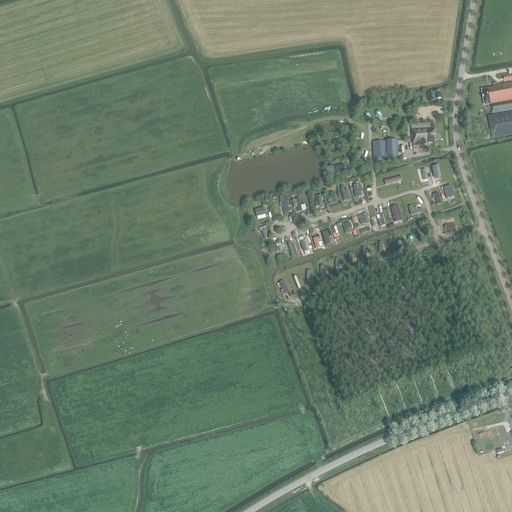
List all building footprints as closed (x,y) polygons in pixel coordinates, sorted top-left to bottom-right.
[(511,82),(496,85),(495,82),(492,83),(493,86),(493,88),(481,90),(482,95),(483,100),(484,105),(490,104),(492,114),(511,109),(511,111),(488,116),(492,139),(511,135),(511,82)] [(434,102),(433,98),(435,98),(435,100),(441,99),(440,92),(434,93),(434,94),(433,94),(433,92),(427,94),(429,102),(434,102)] [(434,129),(434,128),(411,130),(411,140),(412,140),(412,145),(413,149),(418,149),(418,145),(426,144),(426,143),(435,143),(434,129)] [(387,158),(397,158),(396,141),(386,141),(387,158)] [(334,166),(337,175),(344,173),(341,163),(334,166)] [(385,181),(386,186),(403,181),(402,176),(385,181)] [(360,182),(356,183),(356,184),(353,185),(356,196),(363,195),(360,182)] [(344,188),(340,189),(344,202),(347,201),(347,197),(349,196),(348,190),(345,191),(344,188)] [(331,195),(327,196),(329,204),(337,201),(333,191),(330,193),(331,195)] [(432,195),(434,199),(436,198),(438,205),(442,203),(438,193),(432,195)] [(316,209),(324,207),(322,195),(316,196),(317,200),(314,200),(316,209)] [(300,198),(293,199),(296,215),(303,214),(300,198)] [(393,205),(395,214),(403,212),(401,203),(393,205)] [(412,219),(419,217),(418,214),(423,212),(422,208),(418,209),(417,206),(414,207),(413,205),(409,206),(412,219)] [(256,217),(266,215),(264,207),(255,209),(256,217)] [(368,213),(359,214),(361,232),(366,231),(366,229),(372,228),(373,231),(375,230),(374,220),(369,221),(368,213)] [(382,214),(377,215),(380,227),(386,225),(382,214)] [(343,224),(346,234),(353,232),(351,222),(343,224)] [(261,232),(264,240),(269,238),(266,230),(267,230),(266,226),(259,229),(260,233),(261,232)] [(331,234),(330,229),(322,232),(326,244),(330,243),(328,237),(332,235),(331,234)] [(319,241),(322,240),(321,236),(313,238),(316,248),(323,246),(322,241),(319,242),(319,241)] [(301,242),(304,252),(310,250),(306,240),(301,242)] [(289,247),(292,257),(297,255),(294,245),(292,246),(291,244),(288,245),(289,247)] [(284,281),(280,283),(284,294),(289,292),(284,281)]
